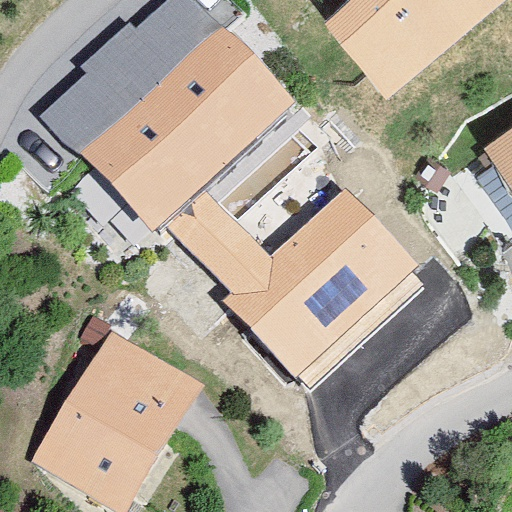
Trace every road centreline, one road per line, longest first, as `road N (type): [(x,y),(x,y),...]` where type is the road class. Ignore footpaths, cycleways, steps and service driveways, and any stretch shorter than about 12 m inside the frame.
road 1 (residential): [(511,385),(485,395),(350,496),(341,511)]
road 2 (residential): [(0,115),(13,78),(68,18),(99,0)]
